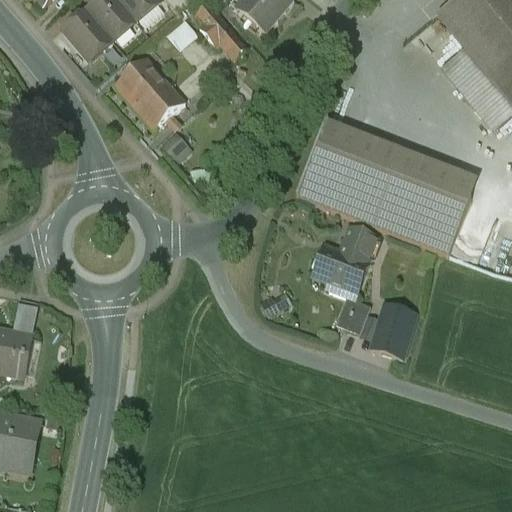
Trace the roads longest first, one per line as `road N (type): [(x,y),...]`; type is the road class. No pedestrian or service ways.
road 1 (unclassified): [(511,425),(250,334),(201,237)]
road 2 (unclassified): [(350,0),(301,82),(241,219),(201,237)]
road 3 (secondary): [(105,293),(103,395),(80,511)]
road 4 (secondary): [(0,18),(64,99),(90,149),(99,197)]
